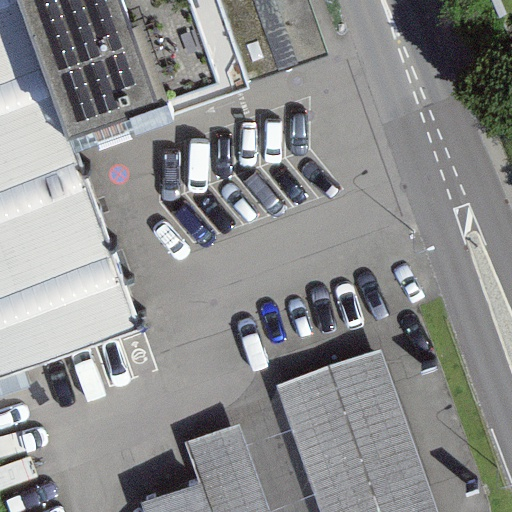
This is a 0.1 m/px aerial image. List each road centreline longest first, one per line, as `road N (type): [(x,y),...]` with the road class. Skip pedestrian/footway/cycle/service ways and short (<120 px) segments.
road 1 (unknown): [(467,204),(312,287),(240,315),(218,341),(229,382),(223,394),(175,415),(126,423),(148,511)]
road 2 (primary): [(384,0),(511,313)]
